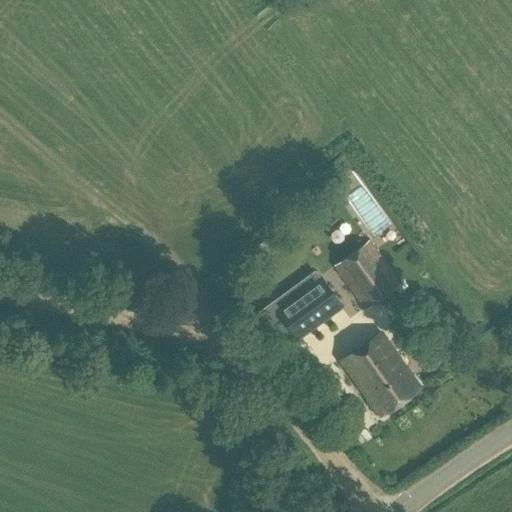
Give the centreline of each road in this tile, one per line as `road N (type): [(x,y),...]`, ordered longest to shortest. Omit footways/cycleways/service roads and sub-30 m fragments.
road 1 (track): [(0,288),(237,336),(381,511)]
road 2 (tertiary): [(395,511),(511,432)]
